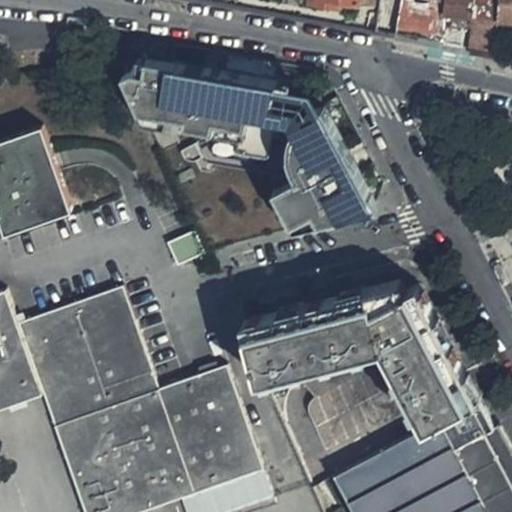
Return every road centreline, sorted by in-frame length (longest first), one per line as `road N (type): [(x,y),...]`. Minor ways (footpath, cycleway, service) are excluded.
road 1 (residential): [(22,0),(377,59)]
road 2 (residential): [(237,283),(443,222)]
road 3 (residential): [(377,59),(387,108),(443,222)]
road 4 (residential): [(443,222),(511,347)]
road 5 (residential): [(377,59),(511,88)]
